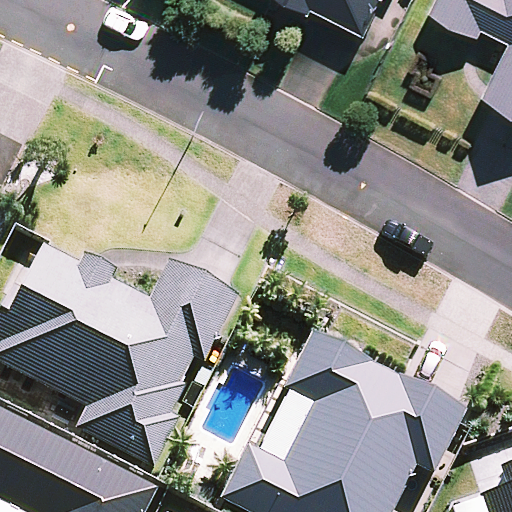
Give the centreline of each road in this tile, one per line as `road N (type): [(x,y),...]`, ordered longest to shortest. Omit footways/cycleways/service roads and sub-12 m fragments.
road 1 (residential): [(511,262),(54,23)]
road 2 (residential): [(54,23),(0,137)]
